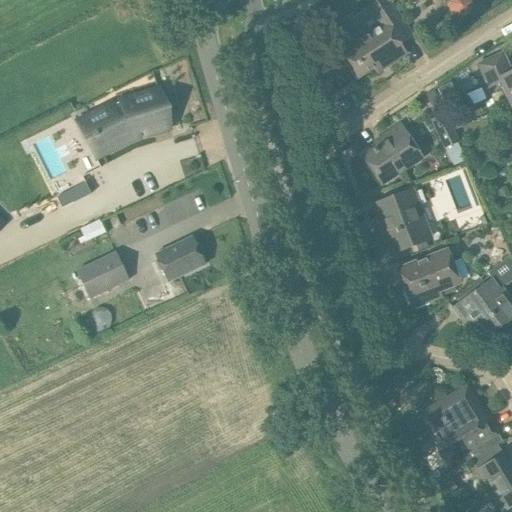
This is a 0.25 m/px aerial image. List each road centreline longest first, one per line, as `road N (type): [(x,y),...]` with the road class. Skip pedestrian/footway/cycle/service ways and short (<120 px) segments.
road 1 (residential): [(511,398),(494,373),(398,348),(324,167),(335,139),(511,15)]
road 2 (tertiary): [(385,511),(322,397),(194,0)]
